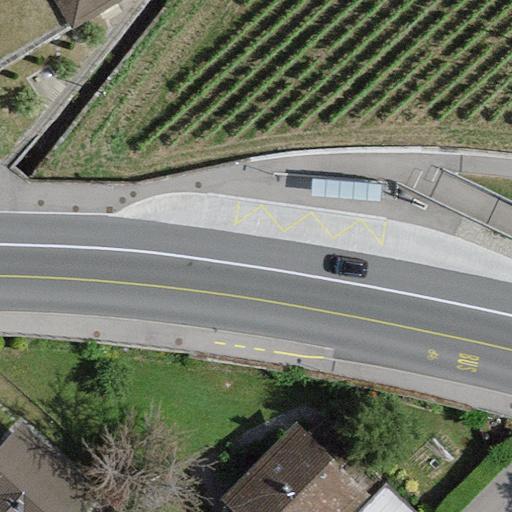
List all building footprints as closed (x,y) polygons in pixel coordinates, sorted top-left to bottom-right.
[(49,0),(65,30),(123,0),(49,0)] [(381,184),(313,178),(311,194),(380,200),(381,184)] [(3,415),(0,417),(0,511),(59,511),(82,487),(3,415)] [(281,417),(205,491),(225,511),(327,511),(352,489),(281,417)] [(422,511),(389,482),(361,511),(422,511)]
